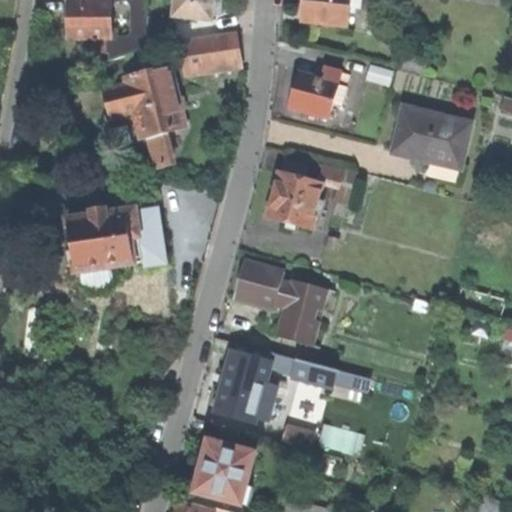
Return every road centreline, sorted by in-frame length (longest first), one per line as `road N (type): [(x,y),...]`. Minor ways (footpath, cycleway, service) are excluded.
road 1 (residential): [(157,511),(250,157),(269,0)]
road 2 (residential): [(33,0),(0,189)]
